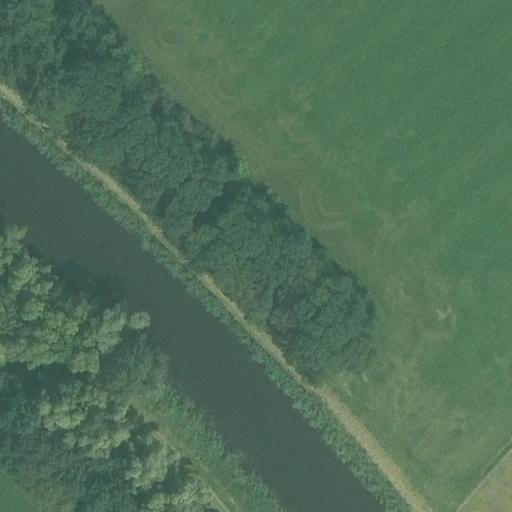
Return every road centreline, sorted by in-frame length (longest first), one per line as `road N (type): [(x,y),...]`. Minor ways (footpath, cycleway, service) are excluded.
road 1 (track): [(420,511),(299,363),(186,243),(0,69)]
road 2 (track): [(233,511),(98,373),(0,329)]
